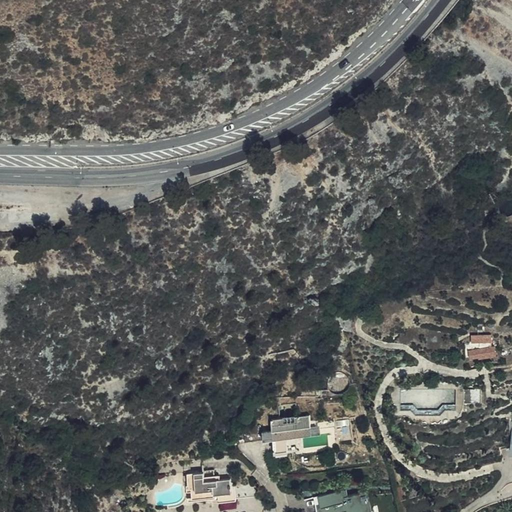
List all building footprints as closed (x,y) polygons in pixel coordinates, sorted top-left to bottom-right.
[(498,357),(497,348),(471,352),(471,359),(480,358),(481,359),(498,357)] [(291,431),(321,429),(320,420),(313,421),(313,414),(298,415),(298,420),(289,421),(288,416),(275,418),(278,451),(292,450),(291,431)] [(268,439),(266,425),(246,427),(248,441),(268,439)] [(207,485),(208,493),(235,491),(234,477),(222,478),(216,479),(216,474),(207,475),(206,470),(192,472),(194,486),(207,485)] [(195,495),(208,493),(207,485),(194,486),(194,489),(195,495)] [(349,511),(374,511),(370,491),(347,496),(345,490),(322,495),(324,506),(321,507),(322,511),(344,511),(349,511)]
